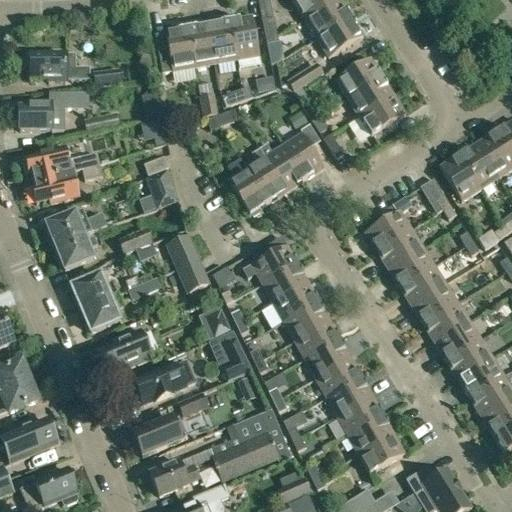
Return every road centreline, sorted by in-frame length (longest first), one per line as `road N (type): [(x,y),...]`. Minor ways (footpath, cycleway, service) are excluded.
road 1 (residential): [(495,510),(306,222),(459,127)]
road 2 (residential): [(122,511),(0,214)]
road 3 (residential): [(459,127),(381,0)]
road 4 (residential): [(0,11),(147,0)]
